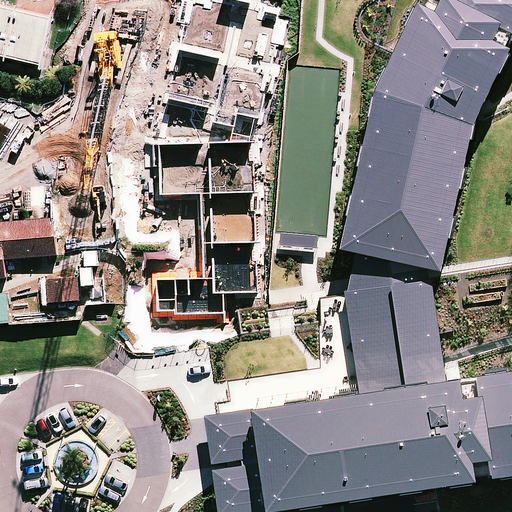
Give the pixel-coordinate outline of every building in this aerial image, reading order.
[(56,4),(33,0),(0,0),(0,43),(45,53),(56,4)] [(201,0),(143,0),(154,76),(211,68),(201,0)] [(335,0),(272,0),(277,31),(339,23),(335,0)] [(472,0),(415,0),(424,55),(480,48),(472,0)] [(392,13),(341,20),(354,111),(405,104),(392,13)] [(276,34),(231,40),(243,126),(288,120),(276,34)] [(511,320),(511,284),(483,78),(427,86),(429,101),(203,133),(209,177),(242,172),(250,234),(378,216),(386,271),(359,275),(369,341),(376,340),(511,320)] [(182,128),(142,134),(155,221),(195,215),(182,128)] [(58,185),(61,219),(111,215),(108,181),(58,185)] [(4,211),(7,245),(57,240),(55,207),(4,211)] [(216,246),(168,253),(184,372),(232,365),(216,246)] [(105,304),(104,277),(84,278),(85,304),(105,304)] [(78,300),(77,279),(48,280),(49,302),(78,300)] [(511,399),(511,320),(376,340),(387,417),(511,399)] [(95,348),(65,325),(33,367),(50,380),(18,422),(46,443),(79,400),(63,389),(95,348)]
